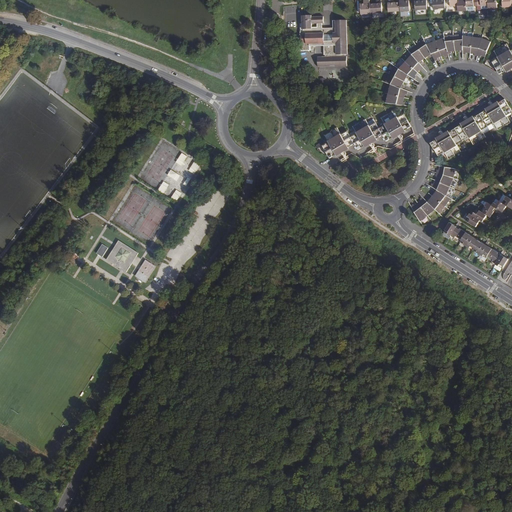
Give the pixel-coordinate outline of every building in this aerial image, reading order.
[(360,14),(370,14),(370,13),(369,4),(369,0),(364,0),(365,3),(363,3),(360,4),(360,14)] [(400,11),(400,12),(409,11),(408,1),(405,1),(403,1),(402,0),(399,0),(400,2),(400,11)] [(414,1),(415,10),(426,9),(425,0),(422,0),(422,1),(420,1),(414,1)] [(432,0),(433,9),(445,8),(444,0),(432,0)] [(458,12),(467,11),(466,7),(465,0),(461,0),(462,1),(457,1),(458,6),(458,12)] [(487,0),(488,6),(488,9),(496,8),(495,0),(487,0)] [(388,12),(400,11),(400,2),(391,3),(391,1),(387,1),(388,12)] [(369,4),(370,13),(381,12),(381,2),(377,2),(377,4),(375,4),(369,4)] [(301,26),(322,26),(322,23),(323,23),(323,17),(311,17),(311,16),(303,16),(303,25),(301,25),(301,26)] [(322,26),(301,26),(300,28),(300,31),(300,37),(301,37),(301,43),(300,43),(302,49),(302,51),(310,51),(310,47),(324,47),(324,55),(325,56),(326,58),(318,58),(318,68),(347,67),(346,57),(345,55),(347,55),(346,25),(333,25),(333,28),(322,28),(322,26)] [(463,33),(454,34),(456,51),(459,51),(459,53),(463,53),(463,36),(463,33)] [(454,34),(444,35),(444,37),(449,54),(451,54),(451,52),(456,51),(454,34)] [(473,37),(463,36),(463,53),(463,54),(466,55),(467,53),(471,53),(473,37)] [(444,37),(435,41),(441,56),(444,55),(445,57),(449,56),(449,54),(444,37)] [(482,38),(473,37),(471,53),(473,54),(473,56),(478,57),(482,38)] [(482,56),(485,57),(491,41),(482,38),(478,57),(481,58),(482,56)] [(424,39),(416,44),(425,58),(428,56),(429,58),(432,55),(426,44),(424,39)] [(441,56),(435,41),(426,44),(432,55),(435,61),(438,60),(437,58),(441,56)] [(511,49),(511,50),(507,43),(494,50),(498,58),(492,61),(500,74),(505,71),(506,73),(511,69),(511,49)] [(416,44),(408,50),(412,54),(420,64),(423,62),(422,60),(425,58),(416,44)] [(412,54),(405,61),(418,73),(420,70),(421,71),(424,68),(420,64),(412,54)] [(409,76),(414,79),(417,76),(415,75),(418,73),(405,61),(398,68),(409,76)] [(394,66),(390,74),(404,82),(406,78),(408,79),(409,76),(398,68),(394,66)] [(390,74),(385,83),(391,85),(402,89),(404,87),(402,86),(404,82),(390,74)] [(402,89),(391,85),(388,94),(404,98),(405,94),(407,94),(408,91),(402,89)] [(388,94),(386,103),(404,105),(405,102),(403,102),(404,98),(388,94)] [(511,112),(511,111),(505,99),(499,102),(498,101),(486,108),(487,110),(473,117),(473,116),(461,123),(462,125),(449,132),(449,130),(436,137),(437,139),(431,143),(438,156),(445,153),(449,159),(461,152),(457,145),(469,138),(473,145),(485,137),(482,131),(488,127),(494,123),(496,127),(498,130),(511,123),(507,116),(511,112)] [(329,142),(323,146),(330,158),(336,155),(337,156),(349,149),(348,147),(354,144),(358,151),(365,146),(365,148),(378,140),(377,139),(383,135),(387,141),(393,138),(394,139),(406,132),(405,130),(411,127),(404,114),(398,118),(394,111),(381,118),(385,124),(379,128),(376,122),(369,126),(365,119),(353,127),(357,133),(351,137),(347,131),(341,135),(337,128),(324,135),(329,142)] [(183,153),(177,162),(182,166),(188,156),(183,153)] [(195,174),(201,164),(194,161),(189,171),(195,174)] [(456,169),(440,166),(438,170),(437,170),(436,173),(454,178),(456,169)] [(178,181),(181,175),(171,169),(168,175),(178,181)] [(454,178),(436,173),(435,175),(436,176),(434,180),(450,187),(454,178)] [(450,187),(434,180),(433,184),(431,183),(430,186),(435,189),(446,196),(450,187)] [(164,194),(170,184),(164,181),(159,190),(164,194)] [(177,201),(183,193),(177,189),(172,198),(177,201)] [(434,193),(432,196),(445,206),(451,199),(446,196),(435,189),(433,192),(434,193)] [(428,198),(426,200),(435,210),(439,214),(445,206),(432,196),(429,199),(428,198)] [(511,198),(511,199),(507,196),(503,202),(503,203),(497,199),(493,205),(488,202),(482,212),(477,209),(473,215),(470,213),(465,220),(476,227),(481,220),(483,222),(487,215),(491,218),(495,210),(494,210),(495,207),(503,212),(507,205),(511,208),(511,198)] [(421,201),(418,203),(428,216),(435,210),(426,200),(422,197),(419,199),(421,201)] [(428,216),(418,203),(415,206),(413,203),(411,205),(420,221),(428,216)] [(457,226),(450,222),(444,231),(451,236),(454,238),(456,237),(464,242),(464,244),(470,248),(471,246),(478,251),(477,252),(483,256),(484,255),(493,260),(492,262),(496,264),(502,268),(503,268),(509,259),(502,255),(501,256),(498,253),(498,252),(461,228),(460,229),(457,227),(457,226)] [(126,272),(138,253),(120,241),(108,260),(126,272)] [(104,257),(109,247),(103,244),(98,254),(104,257)] [(156,266),(146,260),(136,276),(146,282),(156,266)]
